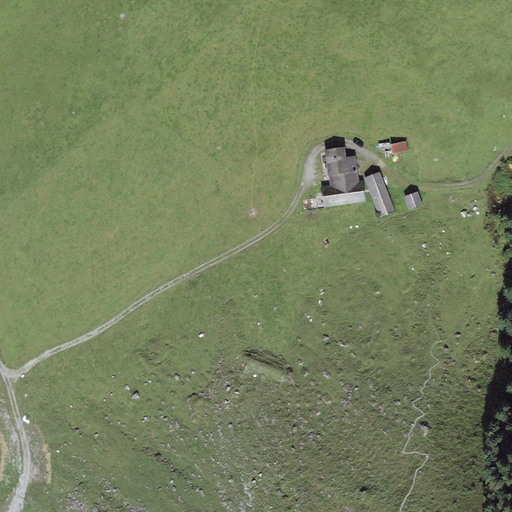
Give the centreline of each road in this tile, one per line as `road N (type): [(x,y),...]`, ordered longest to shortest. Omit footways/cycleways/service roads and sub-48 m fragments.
road 1 (track): [(427,187),(401,181),(354,145),(325,145),(308,163),(290,210),(261,235),(7,381)]
road 2 (track): [(7,381),(29,459),(16,511)]
